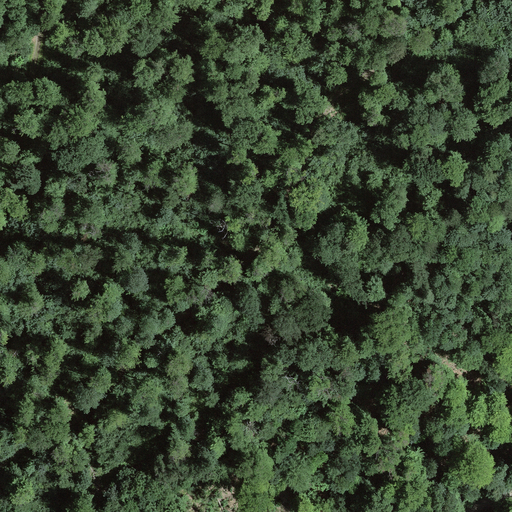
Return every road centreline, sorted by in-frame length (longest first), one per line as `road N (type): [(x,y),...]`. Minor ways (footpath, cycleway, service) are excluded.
road 1 (track): [(0,461),(69,410),(152,331),(229,285),(251,259),(315,114),(487,0)]
road 2 (track): [(30,0),(13,154),(0,192)]
road 3 (track): [(341,511),(511,455)]
